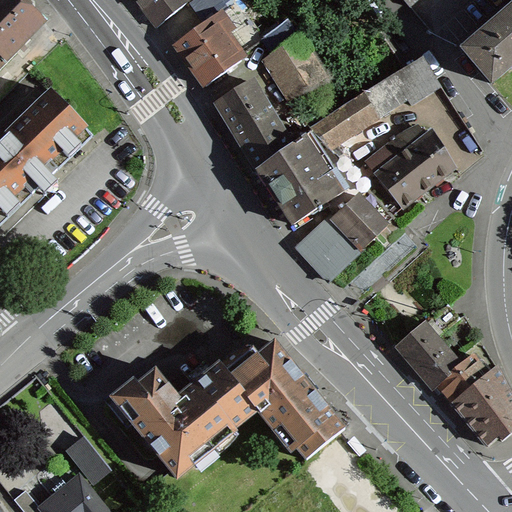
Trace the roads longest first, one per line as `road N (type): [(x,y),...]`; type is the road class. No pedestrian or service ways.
road 1 (secondary): [(488,511),(242,237)]
road 2 (secondary): [(200,163),(164,94),(93,0)]
road 3 (unknown): [(459,0),(447,30),(449,58),(511,154)]
road 4 (secondary): [(200,163),(107,280)]
road 5 (secondary): [(107,280),(242,237)]
road 6 (tertiary): [(511,331),(503,297),(511,213)]
